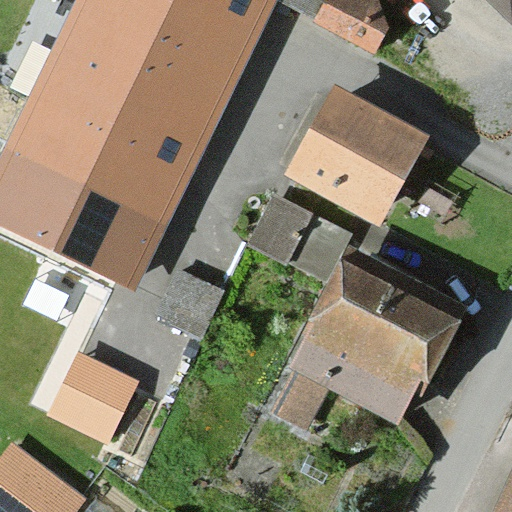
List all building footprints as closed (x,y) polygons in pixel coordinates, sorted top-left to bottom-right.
[(85,0),(0,179),(0,239),(136,304),(280,0),(85,0)] [(383,15),(354,0),(337,0),(318,32),(376,65),(389,42),(373,33),(383,15)] [(511,0),(501,0),(511,10),(511,0)] [(336,93),(294,171),(375,215),(417,137),(336,93)] [(275,202),(251,248),(327,288),(351,243),(275,202)] [(449,311),(353,258),(272,404),(300,419),(323,379),(391,416),(449,311)] [(203,332),(225,282),(180,262),(158,312),(203,332)] [(74,341),(45,406),(113,436),(142,372),(74,341)] [(15,455),(0,474),(0,511),(77,511),(82,506),(15,455)]
